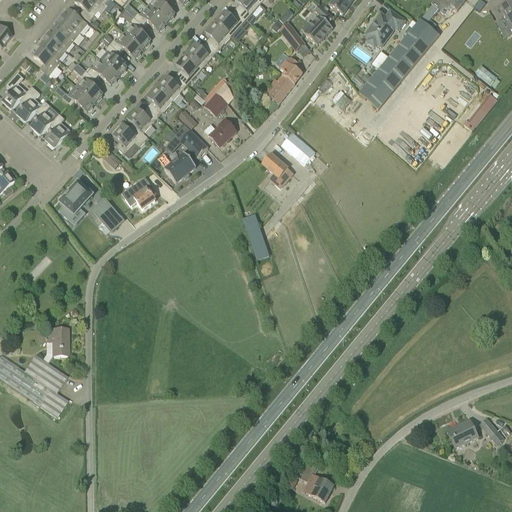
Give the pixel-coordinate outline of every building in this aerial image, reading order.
[(88,0),(77,0),(74,4),(84,12),(80,16),(90,24),(98,14),(102,17),(105,13),(88,0)] [(88,0),(105,13),(108,9),(105,6),(109,1),(107,0),(88,0)] [(154,0),(155,0),(147,8),(167,26),(169,23),(170,24),(174,19),(173,19),(175,17),(163,6),(167,2),(164,0),(154,0)] [(260,7),(251,0),(237,0),(238,0),(235,4),(239,8),(234,14),(245,24),(260,7)] [(334,0),(329,8),(343,18),(355,0),(334,0)] [(440,0),(444,3),(451,9),(457,13),(465,3),(462,1),(463,0),(440,0)] [(511,1),(499,9),(493,12),(498,22),(504,18),(511,32),(511,1)] [(382,68),(359,96),(378,112),(439,38),(432,33),(426,27),(430,22),(439,12),(433,6),(418,25),(417,25),(382,68)] [(334,21),(319,7),(314,13),(320,18),(319,18),(311,27),(304,35),(303,36),(317,48),(333,31),(328,26),(328,25),(329,26),(334,21)] [(138,16),(133,20),(143,29),(147,24),(159,35),(160,33),(161,34),(165,30),(164,29),(167,26),(147,8),(139,17),(138,16)] [(88,27),(68,11),(61,20),(81,36),(88,27)] [(116,22),(121,15),(118,12),(113,19),(116,22)] [(293,17),(288,12),(284,16),(289,21),(293,17)] [(367,44),(374,49),(377,46),(381,49),(395,30),(398,33),(405,23),(390,13),(386,19),(381,16),(365,37),(369,41),(367,44)] [(245,24),(234,14),(229,19),(225,15),(222,19),(220,18),(214,25),(231,40),(240,30),(245,35),(251,28),(245,24)] [(54,30),(73,45),(81,36),(61,20),(54,30)] [(131,27),(123,35),(143,53),(145,49),(146,50),(150,46),(149,45),(151,44),(139,33),(143,29),(133,20),(133,21),(129,25),(131,27)] [(276,35),(282,28),(277,23),(271,30),(276,35)] [(231,40),(214,25),(208,31),(209,33),(206,37),(210,40),(205,46),(216,56),(231,40)] [(287,25),(280,33),(295,53),(296,52),(303,47),(304,46),(287,25)] [(0,49),(2,51),(11,39),(0,30),(0,49)] [(66,55),(73,45),(54,30),(46,39),(66,55)] [(96,33),(89,42),(92,45),(100,36),(96,33)] [(114,42),(110,47),(119,55),(123,51),(135,61),(136,60),(137,61),(141,57),(140,56),(143,53),(123,35),(115,44),(114,42)] [(112,42),(106,37),(103,40),(109,46),(112,42)] [(39,48),(41,50),(59,64),(66,55),(46,39),(39,48)] [(89,42),(84,49),(87,52),(92,45),(89,42)] [(216,56),(205,46),(200,51),(196,48),(193,51),(191,50),(185,57),(202,72),(216,56)] [(303,59),(310,53),(305,46),(297,53),(303,59)] [(108,54),(100,62),(119,79),(121,76),(122,77),(126,73),(125,72),(127,70),(115,60),(119,55),(110,47),(105,52),(108,54)] [(261,47),(252,56),(256,59),(264,50),(261,47)] [(39,72),(49,79),(54,84),(61,74),(56,70),(61,65),(59,64),(41,50),(33,59),(43,67),(39,72)] [(187,88),(202,72),(185,57),(178,64),(180,65),(177,69),(181,73),(176,78),(187,88)] [(281,70),(285,74),(283,77),(294,87),(303,76),(302,76),(296,71),(300,67),(290,60),(290,61),(287,64),(286,63),(281,70)] [(90,69),(86,74),(95,82),(99,78),(111,88),(112,87),(113,87),(117,83),(116,82),(119,79),(100,62),(92,71),(90,69)] [(67,71),(71,74),(76,68),(72,65),(67,71)] [(491,88),(492,87),(497,81),(481,68),(475,75),(491,88)] [(38,72),(33,77),(39,82),(43,76),(38,72)] [(86,74),(81,79),(83,81),(76,89),(95,106),(97,103),(98,104),(102,100),(101,99),(103,97),(91,87),(95,82),(86,74)] [(367,75),(362,81),(367,85),(371,79),(367,75)] [(2,104),(2,105),(11,113),(12,112),(21,102),(27,95),(18,87),(23,81),(17,76),(6,89),(11,94),(2,104)] [(283,77),(277,84),(275,82),(265,94),(269,97),(268,99),(278,108),(294,87),(283,77)] [(156,89),(173,105),(187,88),(176,78),(171,84),(167,80),(163,84),(162,82),(156,89)] [(199,91),(196,94),(205,102),(204,102),(205,103),(208,106),(216,97),(225,87),(225,86),(223,82),(221,83),(208,98),(199,91)] [(225,87),(216,97),(228,107),(238,96),(236,91),(232,85),(231,83),(227,85),(225,86),(225,87)] [(17,117),(16,117),(26,126),(26,125),(35,115),(36,115),(42,108),(41,108),(35,102),(40,97),(32,89),(27,95),(21,102),(20,103),(25,108),(17,117)] [(66,96),(61,101),(71,109),(75,104),(87,115),(88,113),(89,114),(93,110),(92,109),(95,106),(76,89),(68,98),(66,96)] [(147,111),(158,121),(173,105),(156,89),(149,96),(151,98),(147,101),(152,105),(147,111)] [(197,97),(194,100),(202,107),(205,103),(204,102),(197,97)] [(208,106),(204,110),(216,121),(228,107),(216,97),(208,106)] [(339,105),(346,109),(350,102),(343,98),(339,105)] [(481,112),(485,116),(496,102),(491,98),(481,112)] [(194,102),(190,107),(194,111),(198,107),(194,102)] [(31,130),(40,139),(41,138),(40,138),(50,128),(54,122),(45,115),(47,113),(50,109),(45,104),(41,108),(42,108),(36,115),(41,119),(31,130)] [(143,137),(144,137),(158,121),(147,111),(142,116),(138,112),(134,116),(133,115),(128,120),(129,122),(128,123),(132,127),(143,137)] [(184,113),(178,119),(191,132),(197,127),(184,113)] [(45,143),(55,152),(55,151),(70,134),(61,126),(65,122),(59,117),(56,121),(54,122),(50,128),(55,132),(46,143),(45,143)] [(220,150),(237,135),(224,121),(218,127),(219,128),(215,132),(210,128),(205,133),(220,150)] [(473,134),(476,130),(468,124),(466,123),(463,127),(473,134)] [(143,137),(132,127),(127,133),(123,129),(120,132),(118,131),(113,137),(114,138),(113,140),(120,146),(116,150),(119,153),(124,158),(135,147),(139,151),(148,141),(144,137),(143,137)] [(185,128),(175,139),(182,145),(198,161),(208,151),(185,128)] [(297,161),(304,168),(315,156),(292,136),(282,148),(297,161)] [(114,172),(121,164),(110,154),(103,161),(114,172)] [(184,156),(164,173),(176,187),(196,170),(184,156)] [(271,158),(262,167),(274,177),(269,183),(280,192),(293,177),(287,172),(288,172),(271,158)] [(0,196),(1,195),(2,195),(9,189),(13,186),(14,185),(6,175),(5,176),(0,180),(0,196)] [(146,182),(123,199),(130,210),(137,205),(142,213),(155,203),(152,198),(156,196),(146,182)] [(64,200),(59,205),(64,209),(60,214),(70,223),(93,198),(78,185),(68,195),(64,199),(64,200)] [(9,189),(2,195),(6,200),(13,194),(9,189)] [(88,208),(92,211),(101,201),(97,198),(88,208)] [(111,234),(123,223),(105,203),(93,213),(111,234)] [(255,263),(268,259),(254,216),(241,221),(255,263)] [(68,332),(48,332),(49,345),(53,345),(53,359),(68,359),(68,332)] [(1,359),(0,359),(0,382),(57,421),(68,405),(68,404),(56,396),(67,380),(48,367),(42,363),(35,359),(24,375),(1,359)] [(480,427),(497,447),(504,441),(487,421),(480,427)] [(467,424),(447,433),(455,450),(478,440),(474,431),(471,432),(467,424)] [(510,436),(510,435),(504,428),(500,432),(506,440),(510,436)] [(295,469),(291,476),(299,480),(308,485),(303,493),(325,505),(334,489),(320,482),(314,478),(312,477),(295,469)]
